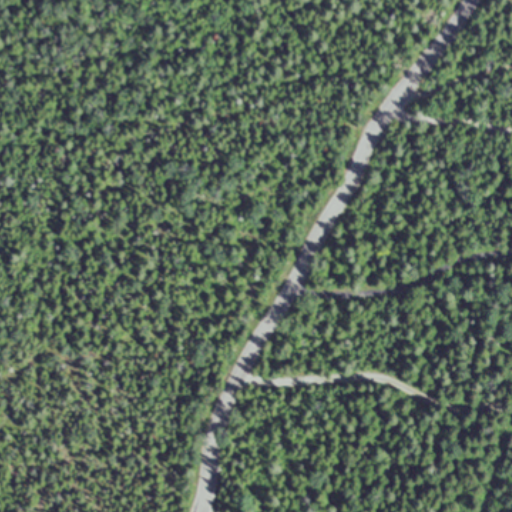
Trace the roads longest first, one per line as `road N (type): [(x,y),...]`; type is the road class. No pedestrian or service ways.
road 1 (residential): [(200,511),(233,388),(381,124),(472,0)]
road 2 (residential): [(237,381),(498,452)]
road 3 (residential): [(220,423),(484,474)]
road 4 (residential): [(210,468),(475,511)]
